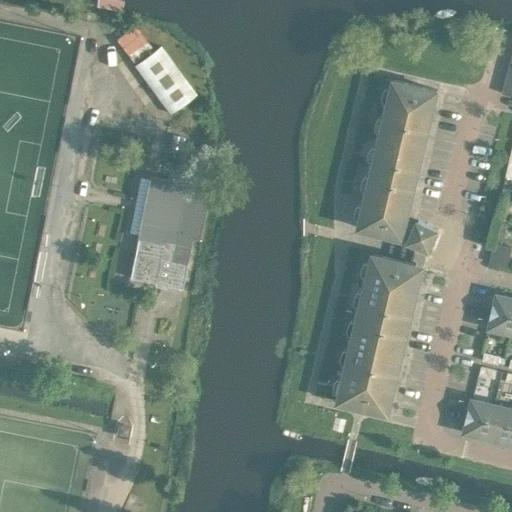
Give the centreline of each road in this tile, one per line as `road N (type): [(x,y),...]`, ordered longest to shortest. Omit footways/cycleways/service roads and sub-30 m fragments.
road 1 (residential): [(425,428),(460,268),(448,208),(475,98),(491,85),(504,35)]
road 2 (residential): [(468,511),(345,484),(334,487),(323,511)]
